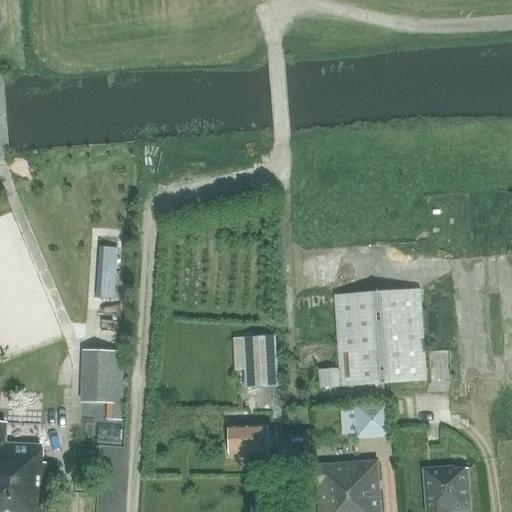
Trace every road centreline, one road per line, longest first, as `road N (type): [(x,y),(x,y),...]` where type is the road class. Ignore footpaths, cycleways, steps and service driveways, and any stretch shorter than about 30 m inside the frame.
road 1 (track): [(130,511),(151,211),(176,193),(275,175),(281,137)]
road 2 (track): [(274,49),(276,18),(308,4),(406,27)]
